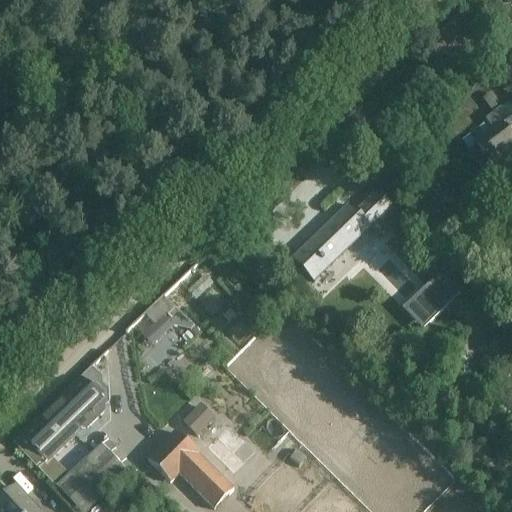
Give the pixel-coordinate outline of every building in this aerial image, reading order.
[(502,109),(486,121),(484,122),(492,133),(477,145),(487,158),(484,160),(486,162),(488,160),(493,167),(494,166),(491,163),(511,146),(511,139),(502,126),(511,119),(502,109)] [(293,262),(308,278),(326,261),(331,267),(371,229),(374,233),(384,224),(390,231),(402,220),(377,194),(356,214),(350,207),(293,262)] [(450,220),(443,231),(455,238),(462,227),(450,220)] [(165,301),(147,318),(156,328),(164,321),(173,330),(190,332),(193,329),(165,301)] [(153,359),(178,337),(163,321),(139,344),(153,359)] [(21,438),(35,453),(42,460),(77,426),(81,430),(87,430),(104,414),(104,408),(100,404),(100,403),(79,381),(21,438)] [(185,424),(197,436),(214,420),(202,408),(185,424)] [(206,449),(234,477),(255,456),(227,428),(206,449)] [(148,463),(171,486),(179,477),(214,511),(215,511),(234,493),(198,458),(199,457),(176,435),(148,463)] [(102,449),(57,491),(76,511),(89,511),(128,477),(102,449)] [(0,503),(0,511),(35,511),(15,490),(0,503)]
